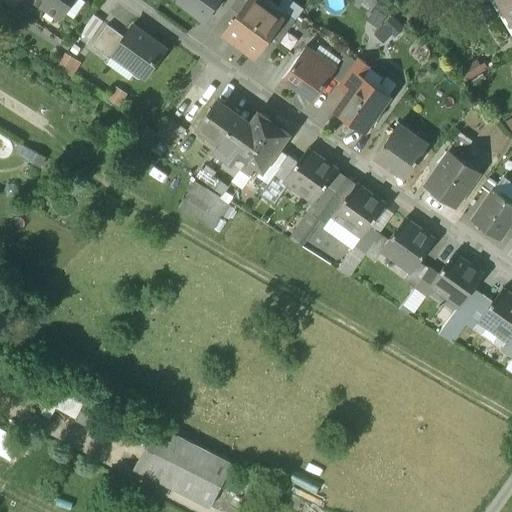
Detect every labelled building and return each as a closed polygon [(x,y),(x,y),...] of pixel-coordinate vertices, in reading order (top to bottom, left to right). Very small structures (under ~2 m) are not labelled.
[(72,0),(31,0),(59,19),(72,0)] [(178,0),(206,19),(219,0),(178,0)] [(255,0),(249,0),(239,14),(224,35),(254,56),(260,49),(269,36),(281,18),(255,0)] [(234,0),(230,7),(239,14),(249,0),(234,0)] [(511,0),(490,0),(511,37),(511,0)] [(379,28),(374,34),(385,43),(398,28),(373,7),(365,17),(379,28)] [(295,20),(285,12),(281,18),(269,36),(279,43),(295,20)] [(103,22),(93,15),(80,32),(90,40),(103,22)] [(108,26),(92,48),(110,61),(114,55),(113,54),(125,37),(108,26)] [(165,49),(132,26),(125,37),(113,54),(114,55),(132,68),(134,75),(140,78),(146,76),(165,49)] [(269,56),(279,43),(269,36),(260,49),(269,56)] [(333,68),(305,48),(302,53),(301,52),(297,57),(298,58),(285,76),(314,97),(321,86),(322,87),(324,83),(324,82),(326,79),(330,74),(334,69),(333,68)] [(56,66),(72,76),(81,62),(65,53),(56,66)] [(344,53),(333,68),(334,69),(330,74),(340,82),(354,61),(344,53)] [(340,82),(336,86),(346,94),(358,76),(359,77),(368,65),(357,57),(354,61),(340,82)] [(330,74),(326,79),(336,86),(340,82),(330,74)] [(359,77),(358,76),(346,94),(335,109),(365,129),(388,97),(359,77)] [(251,124),(217,100),(200,125),(221,140),(215,148),(229,157),(241,138),(251,124)] [(172,111),(156,131),(170,142),(186,121),(172,111)] [(251,124),(241,138),(229,157),(242,167),(273,124),(258,114),(251,124)] [(145,149),(156,131),(137,119),(126,136),(145,149)] [(273,124),(242,167),(250,173),(257,164),(263,169),(270,158),(275,151),(287,134),(273,124)] [(425,146),(396,126),(377,153),(407,173),(425,146)] [(158,137),(149,152),(176,171),(180,164),(196,175),(208,158),(194,149),(188,158),(158,137)] [(334,170),(307,150),(297,164),(296,163),(293,166),(290,170),(284,180),(285,180),(311,199),(312,200),(319,191),(334,170)] [(285,159),(275,151),(270,158),(280,165),(281,164),(284,160),(285,159)] [(478,170),(451,151),(427,186),(454,205),(478,170)] [(263,169),(259,174),(269,181),(280,165),(270,158),(263,169)] [(293,166),(284,160),(281,164),(290,170),(293,166)] [(256,177),(259,174),(263,169),(257,164),(250,173),(256,177)] [(269,181),(268,183),(278,190),(285,180),(284,180),(290,170),(281,164),(280,165),(269,181)] [(345,178),(334,170),(319,191),(330,199),(345,178)] [(511,186),(496,175),(488,186),(494,189),(511,202),(511,186)] [(356,185),(345,178),(330,199),(339,205),(345,197),(346,198),(356,185)] [(228,204),(195,183),(178,209),(212,230),(228,204)] [(383,205),(356,185),(346,198),(345,197),(339,205),(332,215),(333,216),(360,235),(361,235),(367,226),(370,222),(383,205)] [(511,202),(494,189),(473,219),(499,238),(511,219),(511,202)] [(319,191),(312,200),(311,199),(304,209),(317,218),(330,199),(319,191)] [(330,199),(317,218),(327,225),(333,216),(332,215),(339,205),(330,199)] [(333,216),(327,225),(353,244),(360,235),(333,216)] [(432,240),(404,220),(395,233),(394,232),(390,236),(388,240),(384,245),(381,250),(410,270),(417,261),(432,240)] [(381,230),(370,222),(367,226),(379,234),(381,230)] [(367,226),(361,235),(360,235),(353,244),(366,253),(376,239),(379,234),(367,226)] [(390,236),(381,230),(379,234),(388,240),(390,236)] [(388,240),(379,234),(376,239),(384,245),(388,240)] [(374,259),(381,250),(384,245),(376,239),(366,253),(374,259)] [(366,253),(353,244),(336,268),(348,277),(366,253)] [(481,275),(454,255),(444,269),(443,268),(438,275),(430,286),(458,305),(459,306),(467,296),(481,275)] [(410,270),(402,280),(415,288),(418,284),(429,268),(417,261),(410,270)] [(438,275),(429,268),(418,284),(427,290),(430,286),(438,275)] [(418,284),(415,288),(410,294),(417,300),(427,290),(418,284)] [(511,295),(501,288),(492,302),(492,301),(486,309),(482,315),(478,320),(507,340),(508,341),(511,335),(511,295)] [(410,294),(400,309),(408,314),(417,300),(410,294)] [(458,305),(438,333),(450,341),(473,309),(477,303),(467,296),(459,306),(458,305)] [(486,309),(477,303),(473,309),(482,315),(486,309)] [(478,320),(482,315),(473,309),(450,341),(460,347),(478,320)] [(511,335),(508,341),(507,340),(501,349),(511,357),(511,335)] [(90,391),(58,375),(53,384),(57,385),(42,414),(53,420),(59,408),(76,418),(90,391)] [(232,463),(156,424),(133,469),(209,507),(232,463)] [(0,451),(11,457),(20,441),(0,430),(0,451)]
